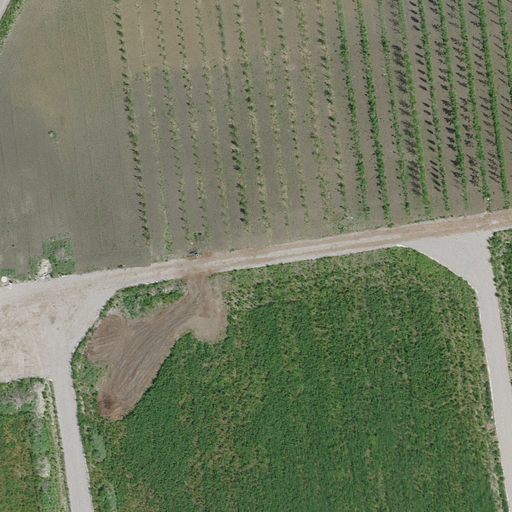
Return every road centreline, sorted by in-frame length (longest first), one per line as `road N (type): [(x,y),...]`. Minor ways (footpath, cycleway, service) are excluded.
road 1 (track): [(85,511),(50,291),(511,217)]
road 2 (track): [(471,224),(511,440)]
